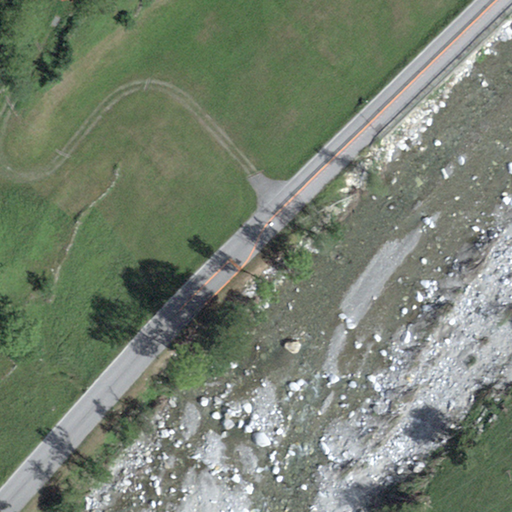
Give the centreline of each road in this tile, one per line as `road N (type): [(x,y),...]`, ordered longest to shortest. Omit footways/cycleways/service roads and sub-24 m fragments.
road 1 (tertiary): [(0,511),(282,206),(498,0)]
road 2 (track): [(282,206),(186,103),(146,83),(109,101),(37,176),(19,177),(0,161)]
road 3 (track): [(0,130),(64,0)]
